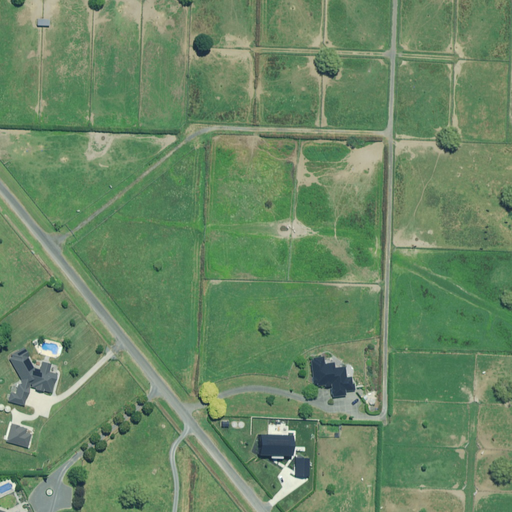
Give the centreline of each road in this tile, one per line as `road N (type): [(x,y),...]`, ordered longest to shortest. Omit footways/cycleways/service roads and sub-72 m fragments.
road 1 (unknown): [(395,0),(388,130),(200,132),(50,247)]
road 2 (residential): [(0,184),(264,511)]
